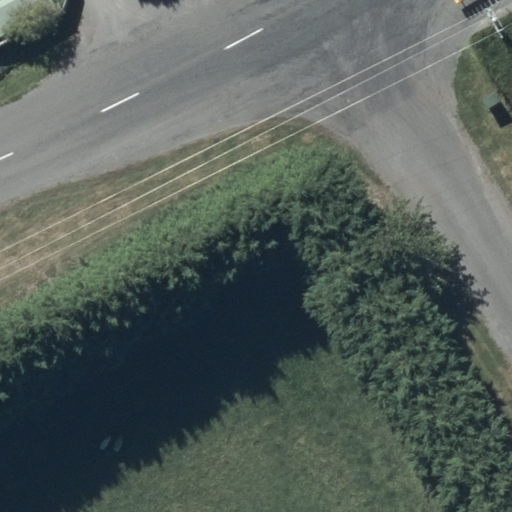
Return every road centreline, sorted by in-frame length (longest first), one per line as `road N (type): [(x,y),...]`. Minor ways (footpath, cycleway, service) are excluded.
road 1 (tertiary): [(0,146),(319,0)]
road 2 (tertiary): [(341,0),(511,290)]
